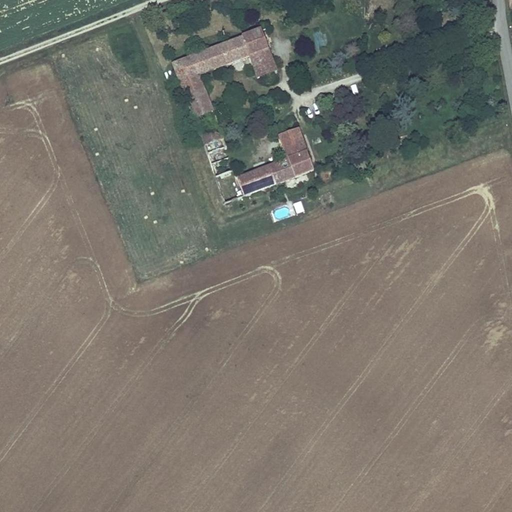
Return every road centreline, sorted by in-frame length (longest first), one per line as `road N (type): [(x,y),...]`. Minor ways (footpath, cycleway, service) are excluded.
road 1 (unknown): [(501,28),(311,85),(260,140)]
road 2 (unclassified): [(166,0),(0,62)]
